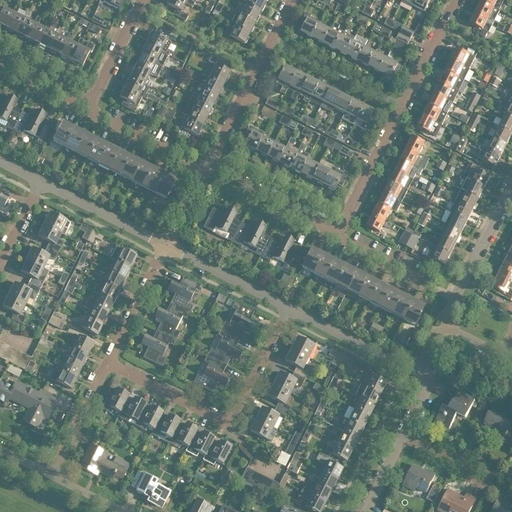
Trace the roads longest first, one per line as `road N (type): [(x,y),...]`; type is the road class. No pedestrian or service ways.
road 1 (residential): [(337,232),(456,0)]
road 2 (residential): [(206,163),(290,0)]
road 3 (residential): [(443,327),(511,184)]
road 4 (residential): [(368,511),(426,390),(419,375)]
road 5 (residential): [(419,375),(287,307)]
road 6 (residential): [(337,232),(206,163)]
road 7 (residential): [(166,245),(39,184)]
road 8 (residential): [(287,307),(166,245)]
road 9 (residential): [(230,423),(108,363)]
road 10 (residential): [(108,363),(166,245)]
road 11 (residential): [(230,423),(287,307)]
road 12 (residential): [(53,476),(108,363)]
road 13 (residential): [(84,107),(140,0)]
